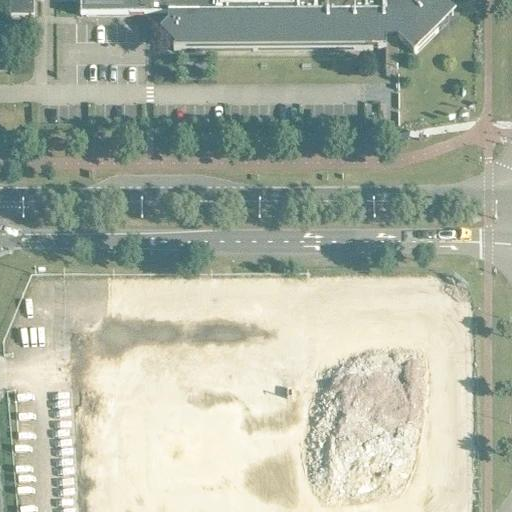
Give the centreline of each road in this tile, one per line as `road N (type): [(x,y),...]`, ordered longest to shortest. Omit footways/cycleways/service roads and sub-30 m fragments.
road 1 (tertiary): [(511,201),(0,197)]
road 2 (tertiary): [(0,241),(511,245)]
road 3 (residential): [(0,93),(394,94)]
